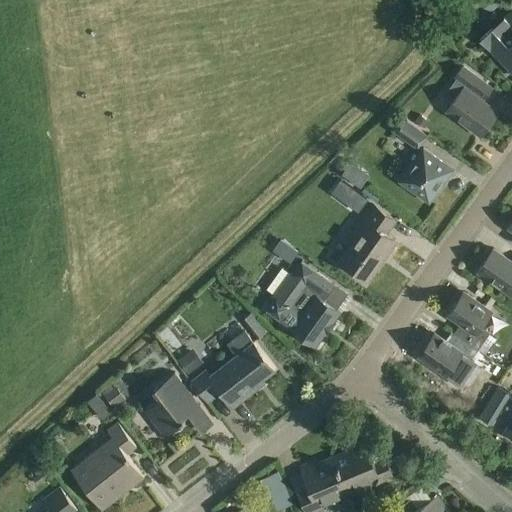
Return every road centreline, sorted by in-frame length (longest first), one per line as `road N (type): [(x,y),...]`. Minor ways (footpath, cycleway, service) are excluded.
road 1 (residential): [(360,372),(511,163)]
road 2 (residential): [(188,511),(360,372)]
road 3 (residential): [(507,511),(360,372)]
